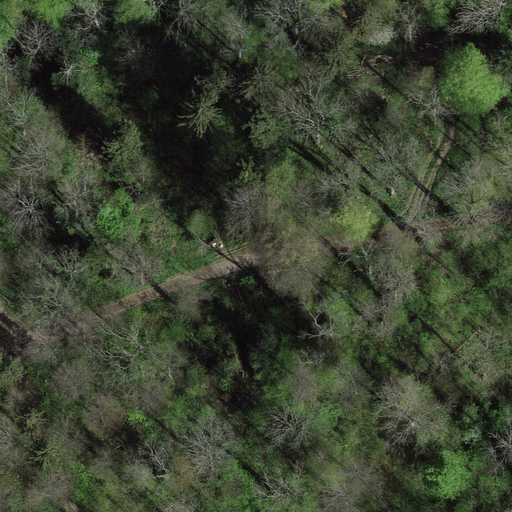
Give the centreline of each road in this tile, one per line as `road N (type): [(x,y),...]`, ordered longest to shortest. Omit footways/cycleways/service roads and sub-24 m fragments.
road 1 (track): [(14,349),(261,259),(511,214)]
road 2 (track): [(76,511),(0,314)]
